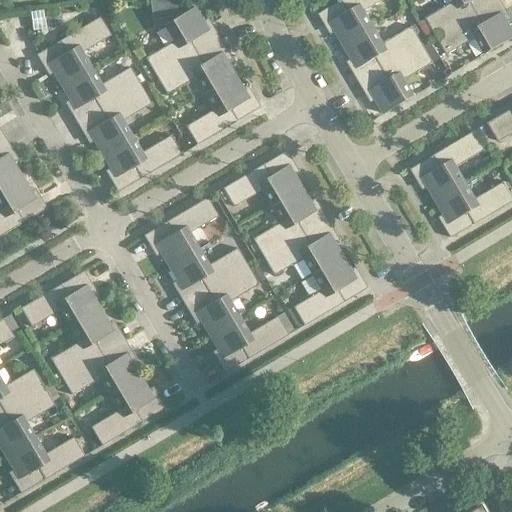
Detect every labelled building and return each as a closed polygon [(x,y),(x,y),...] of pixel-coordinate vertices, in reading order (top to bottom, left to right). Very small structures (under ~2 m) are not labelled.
[(150,0),(153,19),(179,15),(176,0),(150,0)] [(330,23),(343,45),(374,27),(364,11),(383,0),(340,0),(341,0),(341,1),(318,14),(325,26),(330,23)] [(425,18),(436,36),(497,0),(453,0),(454,1),(425,18)] [(506,10),(500,0),(497,0),(436,36),(447,54),(475,37),(485,54),(511,38),(511,30),(502,13),(506,10)] [(145,58),(156,76),(219,38),(212,27),(207,30),(194,7),(164,25),(173,41),(145,58)] [(48,64),(61,86),(91,68),(82,52),(110,35),(99,17),(58,41),(36,55),(43,67),(48,64)] [(383,43),(374,27),(343,45),(357,68),(352,71),(359,82),(422,45),(412,26),(383,43)] [(226,50),(219,38),(156,76),(166,94),(195,77),(204,93),(235,75),(221,53),(226,50)] [(433,63),(422,45),(359,82),(365,94),(370,91),(384,114),(414,96),(404,80),(433,63)] [(101,84),(91,68),(61,86),(74,109),(69,112),(76,123),(140,85),(129,67),(101,84)] [(248,98),(235,75),(204,93),(214,109),(185,126),(196,145),(237,121),(237,120),(260,107),(253,95),(248,98)] [(151,103),(140,85),(76,123),(83,135),(88,132),(101,154),(132,136),(122,120),(151,103)] [(511,133),(511,108),(487,123),(498,142),(511,133)] [(485,150),(474,131),(433,155),(433,156),(410,169),(417,181),(422,178),(435,201),(466,183),(456,167),(485,150)] [(141,152),(132,136),(101,154),(115,177),(110,180),(117,191),(139,178),(140,178),(181,154),(170,135),(141,152)] [(13,151),(6,139),(0,142),(0,188),(21,176),(8,154),(13,151)] [(262,190),(271,206),(301,188),(288,165),(293,163),(286,151),(263,164),(222,188),(233,207),(262,190)] [(34,199),(21,176),(0,188),(0,209),(0,210),(0,235),(24,222),(23,221),(46,208),(39,196),(34,199)] [(475,199),(466,183),(435,201),(449,223),(444,226),(451,238),(474,224),(474,225),(511,201),(511,195),(504,182),(475,199)] [(315,211),(301,188),(271,206),(281,222),(252,239),(263,257),(326,219),(319,208),(315,211)] [(217,216),(206,198),(165,222),(166,222),(143,236),(150,247),(155,244),(168,267),(198,249),(189,233),(217,216)] [(333,231),(326,219),(263,257),(273,275),(302,258),(311,274),(342,256),(328,234),(333,231)] [(208,265),(198,249),(168,267),(181,290),(177,292),(183,304),(247,266),(236,248),(208,265)] [(355,279),(342,256),(311,274),(321,290),(292,307),(303,326),(344,301),(367,288),(360,276),(355,279)] [(257,282),(264,277),(256,264),(248,268),(257,282)] [(248,268),(247,266),(183,304),(190,315),(195,313),(208,335),(239,317),(229,301),(258,284),(257,282),(248,268)] [(59,310),(69,326),(99,308),(86,285),(91,283),(84,271),(61,284),(20,308),(31,327),(59,310)] [(112,330),(99,308),(69,326),(78,342),(50,359),(60,377),(124,339),(117,328),(112,330)] [(248,333),(239,317),(208,335),(222,358),(217,361),(224,372),(247,359),(288,335),(277,316),(248,333)] [(0,345),(14,337),(3,318),(0,319),(0,345)] [(131,351),(124,339),(60,377),(65,384),(71,395),(100,378),(109,394),(140,376),(126,354),(131,351)] [(34,372),(42,384),(47,381),(40,368),(34,372)] [(4,386),(0,379),(0,412),(43,387),(33,369),(4,386)] [(153,399),(140,376),(109,394),(119,410),(90,427),(101,445),(142,421),(165,407),(158,396),(153,399)] [(60,377),(53,382),(57,388),(65,384),(60,377)] [(43,387),(51,400),(59,396),(51,383),(43,387)] [(51,400),(43,387),(0,412),(0,448),(5,456),(35,438),(25,422),(54,405),(51,400)] [(44,454),(35,438),(5,456),(18,479),(13,481),(20,493),(43,480),(84,456),(73,437),(44,454)]
